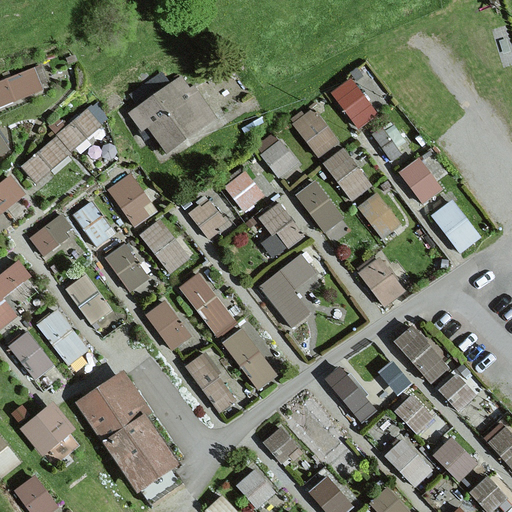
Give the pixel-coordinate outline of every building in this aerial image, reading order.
[(29,73),(0,84),(0,110),(38,95),(29,73)] [(166,73),(145,83),(151,94),(172,85),(166,73)] [(348,86),(329,101),(351,130),(371,115),(348,86)] [(170,94),(126,118),(139,140),(146,136),(159,159),(195,138),(170,94)] [(311,114),(291,126),(313,161),(333,148),(311,114)] [(85,116),(55,139),(70,159),(100,136),(85,116)] [(274,142),(256,156),(276,183),(294,169),(274,142)] [(51,145),(15,174),(30,194),(67,165),(51,145)] [(340,154),(322,167),(348,206),(367,192),(340,154)] [(420,164),(397,179),(417,210),(440,195),(420,164)] [(242,176),(221,191),(240,216),(260,201),(242,176)] [(130,183),(109,197),(132,231),(153,217),(130,183)] [(310,184),(289,199),(318,238),(338,223),(310,184)] [(0,218),(20,202),(6,185),(0,189),(0,218)] [(378,199),(356,214),(380,246),(401,231),(378,199)] [(438,210),(457,253),(482,241),(463,199),(438,210)] [(206,207),(188,221),(205,244),(224,231),(206,207)] [(275,209),(256,223),(281,257),(300,244),(275,209)] [(93,210),(75,222),(96,254),(115,241),(93,210)] [(57,224),(29,246),(43,264),(72,242),(57,224)] [(161,228),(142,241),(169,281),(188,268),(161,228)] [(132,247),(107,265),(131,298),(156,280),(132,247)] [(297,260),(252,291),(285,339),(318,317),(300,290),(312,282),(297,260)] [(11,263),(0,271),(0,335),(12,325),(0,310),(0,304),(27,282),(11,263)] [(376,263),(356,277),(382,314),(402,300),(376,263)] [(33,276),(11,300),(24,312),(46,287),(33,276)] [(84,281),(64,296),(89,331),(110,316),(84,281)] [(198,282),(179,297),(213,341),(232,326),(198,282)] [(162,310),(145,322),(170,356),(187,343),(162,310)] [(55,318),(36,332),(64,372),(83,359),(55,318)] [(409,336),(391,352),(426,392),(445,376),(409,336)] [(25,338),(5,352),(31,387),(51,373),(25,338)] [(244,338),(224,352),(254,394),(274,380),(244,338)] [(381,371),(401,394),(415,381),(395,359),(381,371)] [(204,363),(186,375),(217,421),(235,409),(204,363)] [(452,379),(434,395),(456,419),(474,403),(452,379)] [(136,499),(177,473),(119,381),(78,407),(136,499)] [(342,382),(324,397),(350,427),(368,412),(342,382)] [(433,426),(408,402),(393,417),(417,441),(433,426)] [(49,412),(20,437),(42,463),(71,438),(49,412)] [(307,413),(289,428),(319,463),(337,447),(307,413)] [(511,443),(502,435),(485,454),(511,476),(511,443)] [(298,460),(279,437),(264,449),(283,472),(298,460)] [(0,487),(1,490),(24,472),(0,441),(0,487)] [(474,470),(448,444),(430,462),(456,488),(474,470)] [(401,447),(383,463),(413,494),(430,478),(401,447)] [(280,511),(251,477),(234,492),(251,511),(280,511)] [(12,498),(23,511),(54,511),(59,508),(37,479),(12,498)] [(325,483),(307,499),(317,511),(338,511),(345,507),(325,483)] [(505,511),(508,510),(484,486),(467,502),(476,511),(505,511)] [(402,511),(387,494),(370,509),(372,511),(402,511)] [(212,511),(231,511),(223,503),(212,511)]
